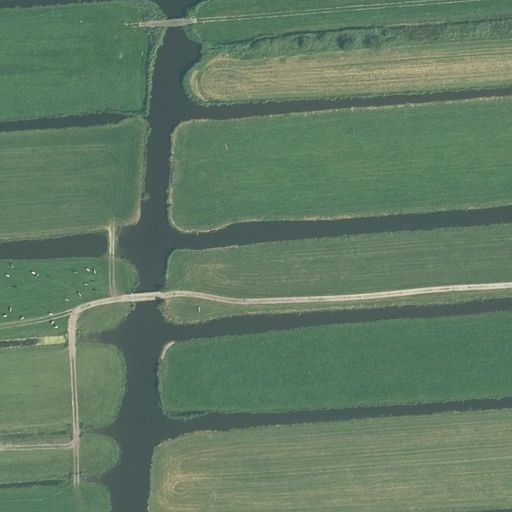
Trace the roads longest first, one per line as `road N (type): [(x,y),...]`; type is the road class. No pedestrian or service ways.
road 1 (track): [(489,0),(132,25)]
road 2 (track): [(511,286),(241,304),(167,295)]
road 3 (track): [(77,511),(73,316),(113,301)]
